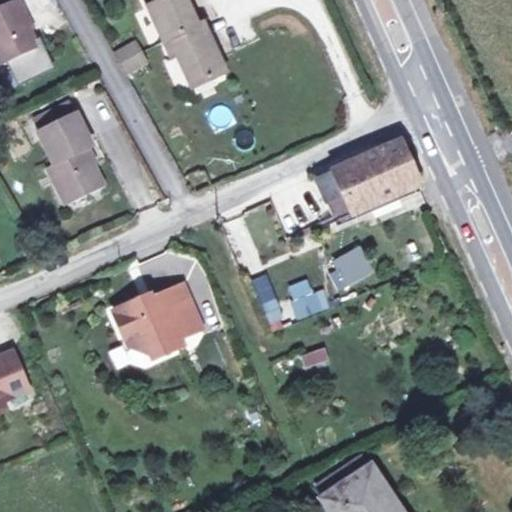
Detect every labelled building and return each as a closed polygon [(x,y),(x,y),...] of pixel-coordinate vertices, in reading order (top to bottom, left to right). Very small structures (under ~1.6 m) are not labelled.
[(2,0),(0,1),(0,45),(4,55),(43,37),(36,21),(41,18),(32,0),(2,0)] [(227,66),(205,17),(200,20),(190,0),(151,0),(173,49),(178,46),(194,81),(227,66)] [(138,36),(116,48),(124,62),(127,67),(148,54),(138,36)] [(59,159),(74,191),(75,192),(104,178),(88,144),(94,141),(79,110),(43,126),(59,159)] [(419,177),(400,136),(315,173),(334,217),(411,181),(419,177)] [(74,191),(59,159),(50,163),(65,195),(74,191)] [(411,181),(334,217),(336,222),(413,186),(411,181)] [(411,261),(431,253),(418,221),(398,229),(411,261)] [(338,254),(360,289),(384,276),(363,241),(338,254)] [(265,274),(249,280),(267,326),(283,320),(265,274)] [(320,281),(287,291),(295,319),(328,310),(320,281)] [(163,284),(116,305),(131,338),(136,335),(151,341),(163,335),(168,347),(187,338),(163,284)] [(163,335),(151,341),(156,352),(168,347),(163,335)] [(0,407),(11,403),(7,396),(33,384),(15,346),(0,352),(0,407)] [(300,353),(301,369),(326,367),(325,351),(300,353)] [(321,479),(341,511),(404,511),(366,451),(321,479)]
